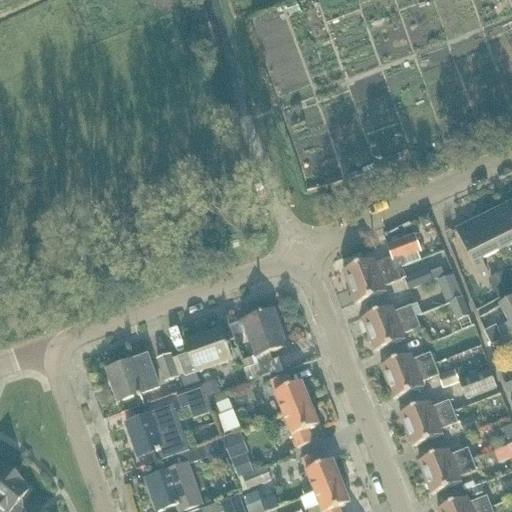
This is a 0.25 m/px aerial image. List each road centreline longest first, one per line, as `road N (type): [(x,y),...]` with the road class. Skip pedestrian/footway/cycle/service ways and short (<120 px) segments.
road 1 (unclassified): [(405,511),(299,254)]
road 2 (unclassified): [(299,254),(272,198),(207,0)]
road 3 (residential): [(57,357),(74,339),(299,254)]
road 4 (residential): [(511,157),(299,254)]
road 5 (residential): [(103,511),(57,357)]
